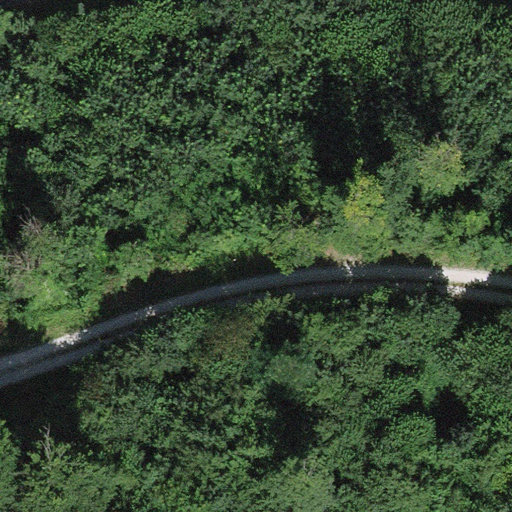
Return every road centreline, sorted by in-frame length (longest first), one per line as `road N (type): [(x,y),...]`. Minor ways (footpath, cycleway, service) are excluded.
road 1 (track): [(0,366),(299,291)]
road 2 (track): [(299,291),(391,276),(511,288)]
